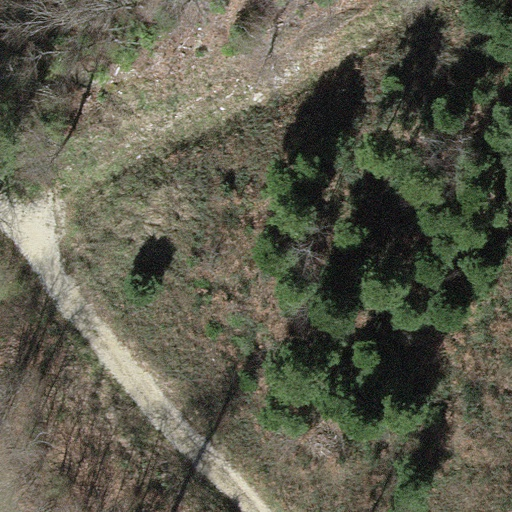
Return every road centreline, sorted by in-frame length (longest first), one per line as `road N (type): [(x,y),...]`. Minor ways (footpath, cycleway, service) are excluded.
road 1 (track): [(22,227),(90,168),(396,0)]
road 2 (track): [(248,511),(22,227),(0,212)]
